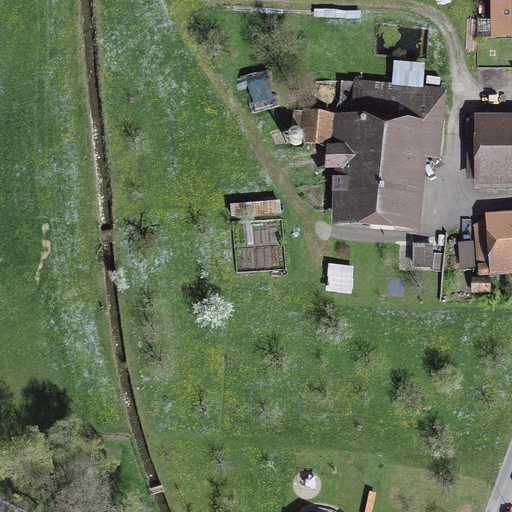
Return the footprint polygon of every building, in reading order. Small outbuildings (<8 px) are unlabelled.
[(511,0),(501,0),(501,32),(511,31),(511,0)] [(330,116),(327,145),(327,167),(347,169),(347,179),(341,178),(338,217),(410,222),(416,155),(437,157),(442,105),(396,100),(398,88),(359,84),(355,118),(337,117),(330,116)] [(327,145),(330,116),(308,114),(305,142),(327,145)] [(511,178),(511,122),(480,122),(480,179),(511,178)] [(511,268),(511,216),(488,218),(489,221),(475,225),(479,271),(511,268)] [(439,252),(418,252),(418,267),(438,267),(439,252)] [(353,291),(354,264),(329,263),(328,290),(353,291)]
